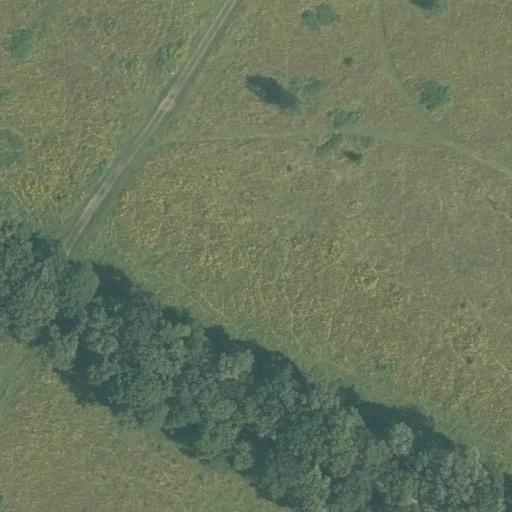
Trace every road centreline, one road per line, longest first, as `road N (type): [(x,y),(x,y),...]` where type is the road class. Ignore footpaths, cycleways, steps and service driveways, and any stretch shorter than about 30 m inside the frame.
road 1 (track): [(445,511),(0,274)]
road 2 (track): [(134,144),(85,208),(46,309),(0,389)]
road 3 (track): [(228,0),(134,144)]
